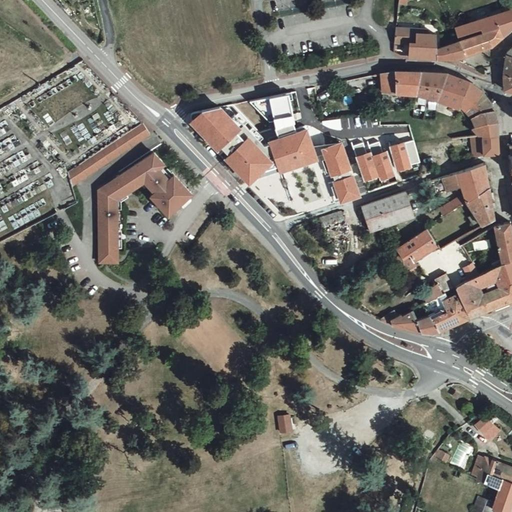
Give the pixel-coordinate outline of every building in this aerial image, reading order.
[(482,26),(482,28),(498,23),(504,36),(511,29),(511,8),(456,25),(459,33),(482,26)] [(439,42),(438,30),(419,29),(414,23),(398,22),(397,37),(413,38),(412,51),(424,52),(425,50),(429,50),(429,53),(435,54),(435,45),(439,44),(439,42)] [(504,36),(498,23),(482,28),(482,30),(439,44),(435,45),(435,54),(457,56),(494,43),(504,36)] [(418,91),(463,106),(463,104),(471,79),(448,70),(399,69),(383,72),(383,91),(387,92),(387,107),(414,106),(418,91)] [(471,79),(463,104),(463,106),(467,113),(482,89),(471,79)] [(488,96),(482,89),(467,113),(470,118),(483,107),(494,105),(493,103),(488,96)] [(305,125),(296,128),(293,121),(294,121),(288,92),(250,100),(269,120),(274,119),(277,128),(260,132),(233,104),(212,107),(194,112),(193,114),(192,115),(192,117),(192,119),(192,120),(218,148),(221,145),(229,154),(226,157),(249,181),(251,179),(316,157),(305,125)] [(494,105),(483,107),(470,118),(472,122),(496,119),(494,105)] [(322,119),(323,125),(338,123),(337,117),(322,119)] [(498,129),(496,119),(472,122),(478,132),(498,129)] [(73,187),(151,135),(143,124),(69,173),(73,187)] [(501,151),(498,129),(478,132),(472,133),(474,155),(476,154),(485,153),(501,151)] [(411,162),(420,158),(414,137),(390,144),(397,167),(411,162)] [(378,173),(380,177),(394,172),(389,156),(385,157),(383,153),(379,140),(368,143),(371,151),(373,157),(378,173)] [(352,144),(364,178),(378,173),(373,157),(369,158),(367,152),(363,141),(352,144)] [(358,193),(341,142),(324,148),(341,199),(358,193)] [(221,145),(218,148),(226,157),(229,154),(221,145)] [(114,195),(142,177),(152,188),(149,192),(166,211),(189,190),(178,178),(176,180),(160,163),(163,161),(153,150),(96,186),(97,257),(115,256),(114,195)] [(487,163),(458,172),(461,184),(463,193),(458,196),(462,201),(465,199),(489,184),(487,163)] [(458,172),(443,176),(447,189),(461,184),(458,172)] [(480,223),(493,216),(489,184),(465,199),(480,223)] [(361,204),(369,229),(413,214),(405,189),(361,204)] [(462,201),(458,196),(441,206),(443,213),(462,201)] [(341,208),(319,215),(320,219),(342,212),(341,208)] [(493,224),(499,262),(504,262),(511,260),(511,229),(510,221),(493,224)] [(412,258),(437,243),(426,225),(394,245),(400,255),(408,250),(412,258)] [(400,255),(405,263),(412,258),(408,250),(400,255)] [(455,283),(461,298),(470,316),(511,301),(511,260),(504,262),(499,262),(478,272),(455,283)] [(436,281),(420,289),(424,299),(441,291),(442,291),(442,290),(442,289),(453,284),(446,271),(433,276),(436,281)] [(456,290),(444,296),(441,291),(424,299),(422,300),(428,310),(438,328),(469,317),(456,290)] [(392,319),(403,312),(401,309),(399,311),(395,305),(381,314),(392,319)] [(403,312),(392,319),(433,329),(438,328),(428,310),(415,314),(411,306),(403,312)] [(290,414),(279,416),(281,432),(292,430),(290,414)] [(485,416),(475,425),(490,440),(499,431),(485,416)] [(334,436),(309,463),(331,483),(356,456),(334,436)] [(460,442),(451,462),(463,467),(472,448),(460,442)] [(438,450),(434,457),(446,463),(450,456),(438,450)] [(487,483),(496,487),(500,476),(511,479),(511,463),(490,455),(488,458),(483,456),(482,459),(475,456),(470,472),(476,474),(475,477),(487,483)] [(511,497),(511,479),(500,476),(496,487),(491,501),(483,497),(477,496),(471,511),(486,511),(490,505),(507,511),(511,497)]
